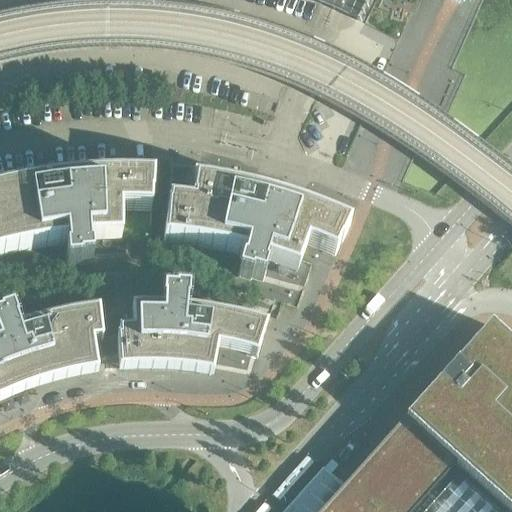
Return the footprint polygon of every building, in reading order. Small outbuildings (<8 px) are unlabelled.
[(311,0),(331,8),(336,10),(361,22),(371,0),(311,0)] [(152,180),(152,165),(143,165),(119,164),(94,165),(70,167),(49,169),(37,171),(15,175),(0,178),(0,257),(29,251),(66,245),(67,253),(65,253),(66,266),(80,265),(80,263),(91,262),(90,251),(89,251),(88,243),(102,242),(101,245),(103,248),(106,250),(109,248),(111,245),(110,242),(119,241),(119,213),(134,213),(149,214),(150,201),(151,202),(152,180)] [(330,221),(336,207),(329,204),(321,201),(309,197),(297,193),(286,189),(273,185),(260,182),(248,179),(234,176),(222,174),(208,171),(195,169),(183,168),(170,167),(167,211),(166,211),(164,228),(163,244),(190,247),(217,252),(244,258),(242,265),(240,265),(237,278),(250,282),(250,280),(262,283),(265,272),(263,271),(266,264),(279,268),(277,271),(277,275),(280,277),(284,277),(286,274),(286,271),(295,274),(300,262),(305,247),(318,252),(333,259),(338,247),(339,248),(348,229),(330,221)] [(163,309),(162,309),(149,309),(148,307),(147,306),(145,306),(143,306),(141,307),(140,309),(131,309),(131,332),(118,332),(118,340),(116,340),(118,373),(135,372),(149,372),(168,373),(181,374),(198,376),(211,378),(216,350),(245,356),(256,360),(265,331),(253,327),(222,320),(202,317),(186,315),(186,311),(186,303),(188,303),(189,290),(175,289),(175,291),(163,290),(162,302),(163,302),(163,309)] [(85,377),(97,375),(96,368),(92,343),(101,342),(98,312),(81,314),(80,314),(73,315),(70,316),(57,318),(55,319),(45,321),(39,323),(36,324),(27,326),(18,329),(16,322),(17,321),(12,309),(0,312),(0,314),(0,315),(0,403),(8,400),(17,397),(22,395),(28,392),(37,389),(46,386),(53,384),(60,382),(67,381),(76,379),(85,377)] [(511,511),(511,346),(490,327),(404,422),(505,511),(511,511)] [(505,511),(404,422),(403,423),(323,511),(505,511)]
